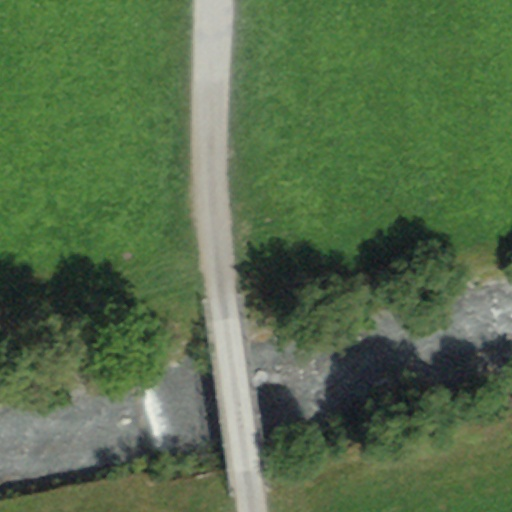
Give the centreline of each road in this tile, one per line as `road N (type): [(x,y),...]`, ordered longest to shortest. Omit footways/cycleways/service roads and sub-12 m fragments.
road 1 (track): [(232,282),(218,0)]
road 2 (track): [(232,282),(258,477)]
